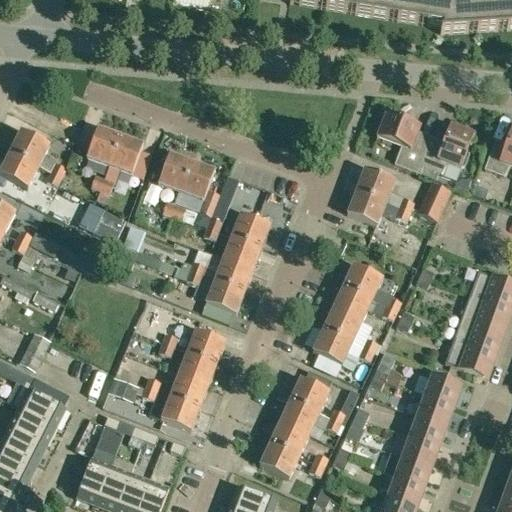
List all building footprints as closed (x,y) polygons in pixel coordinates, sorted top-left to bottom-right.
[(446,0),(298,0),(298,6),(289,5),(289,6),(441,31),(446,0)] [(511,0),(446,0),(441,31),(441,36),(439,36),(439,37),(511,32),(511,0)] [(418,178),(431,145),(416,139),(419,130),(418,129),(418,130),(386,118),(386,117),(385,117),(384,120),(380,122),(375,134),(377,138),(376,141),(377,142),(377,141),(401,150),(393,168),(418,178)] [(442,149),(431,145),(418,178),(419,178),(422,171),(440,178),(447,167),(460,172),(461,171),(460,171),(464,169),(468,157),(466,153),(472,139),(473,139),(473,138),(470,137),(468,133),(456,128),(452,130),(449,129),(448,130),(449,130),(442,149)] [(509,169),(511,170),(511,131),(510,131),(510,132),(511,132),(504,151),(493,147),(483,173),(503,180),(509,169)] [(108,170),(119,140),(97,132),(86,162),(108,170)] [(20,134),(9,155),(38,170),(51,176),(61,182),(65,173),(55,168),(56,166),(43,159),(49,148),(20,134)] [(103,183),(99,194),(109,198),(113,187),(114,188),(119,174),(131,178),(140,153),(142,148),(119,140),(108,170),(103,183)] [(142,182),(151,157),(140,153),(131,178),(142,182)] [(0,177),(27,191),(38,170),(9,155),(0,173),(0,177)] [(157,188),(180,196),(191,166),(168,158),(157,188)] [(213,174),(191,166),(180,196),(203,204),(213,174)] [(355,195),(409,216),(413,207),(402,203),(403,201),(389,196),(393,184),(364,173),(355,195)] [(61,182),(51,176),(46,185),(56,191),(61,182)] [(90,191),(99,194),(103,183),(94,180),(90,191)] [(431,187),(417,216),(436,225),(450,196),(431,187)] [(199,218),(210,222),(212,223),(221,200),(208,195),(204,205),(199,218)] [(409,216),(355,195),(346,218),(376,229),(385,207),(398,212),(395,221),(406,225),(409,216)] [(171,221),(175,209),(166,206),(162,217),(171,221)] [(0,208),(0,236),(3,238),(14,216),(0,208)] [(89,209),(83,220),(97,226),(92,237),(114,249),(125,227),(89,209)] [(175,209),(171,221),(180,224),(184,213),(175,209)] [(239,218),(230,241),(260,252),(269,229),(239,218)] [(206,231),(217,236),(221,226),(212,223),(210,222),(206,231)] [(217,236),(206,231),(203,240),(214,245),(217,236)] [(21,235),(16,244),(27,249),(31,240),(21,235)] [(60,248),(38,237),(31,250),(54,262),(60,248)] [(230,241),(222,263),(252,274),(260,252),(230,241)] [(22,258),(27,249),(16,244),(11,253),(22,258)] [(116,270),(130,276),(134,264),(136,257),(122,251),(116,270)] [(134,264),(140,266),(143,257),(137,255),(136,257),(134,264)] [(204,270),(201,278),(214,283),(214,285),(243,296),(252,274),(222,263),(209,258),(204,270)] [(174,270),(166,266),(163,275),(170,278),(174,270)] [(190,275),(189,275),(200,280),(201,278),(204,270),(193,266),(190,275)] [(352,268),(342,290),(371,304),(381,282),(352,268)] [(175,270),(171,279),(186,285),(189,275),(175,270)] [(422,272),(419,280),(430,285),(433,277),(422,272)] [(189,275),(186,285),(197,289),(200,280),(189,275)] [(469,298),(507,312),(511,314),(511,287),(478,275),(469,298)] [(197,289),(193,299),(206,304),(205,307),(232,318),(235,319),(243,296),(214,285),(214,283),(201,278),(200,280),(197,289)] [(430,285),(419,280),(415,287),(426,292),(430,285)] [(17,287),(13,296),(28,303),(32,294),(17,287)] [(342,290),(332,312),(361,325),(367,313),(380,319),(384,310),(371,304),(342,290)] [(36,295),(32,305),(55,315),(60,306),(36,295)] [(511,314),(507,312),(469,298),(461,321),(505,337),(511,317),(511,314)] [(388,301),(384,310),(395,315),(399,306),(388,301)] [(228,328),(232,318),(205,307),(201,318),(228,328)] [(395,315),(384,310),(380,319),(390,324),(395,315)] [(351,346),(361,325),(332,312),(322,333),(351,346)] [(403,316),(399,323),(410,328),(414,321),(403,316)] [(461,321),(453,344),(490,357),(497,360),(505,337),(461,321)] [(410,328),(399,323),(396,331),(406,336),(410,328)] [(351,346),(322,333),(312,355),(341,368),(351,346)] [(194,335),(186,357),(216,369),(224,346),(194,335)] [(165,338),(161,348),(173,352),(176,343),(165,338)] [(34,374),(39,363),(47,346),(33,339),(18,367),(34,374)] [(368,343),(364,352),(375,357),(379,348),(368,343)] [(497,360),(490,357),(453,344),(444,367),(488,383),(497,360)] [(173,352),(161,348),(158,357),(169,361),(173,352)] [(375,357),(364,352),(360,361),(371,366),(375,357)] [(177,379),(207,391),(216,369),(186,357),(177,379)] [(0,378),(28,393),(34,381),(0,363),(0,378)] [(373,380),(383,386),(387,378),(376,373),(373,380)] [(431,378),(423,398),(423,400),(450,410),(453,411),(461,389),(460,389),(460,390),(432,379),(431,378)] [(207,391),(177,379),(169,401),(199,413),(207,391)] [(380,393),(383,386),(373,380),(364,400),(376,405),(381,394),(380,393)] [(129,406),(135,390),(113,381),(107,397),(129,406)] [(289,404),(318,418),(318,417),(328,396),(299,382),(289,404)] [(148,383),(145,392),(156,396),(159,387),(148,383)] [(156,396),(145,392),(141,401),(152,406),(156,396)] [(29,395),(20,413),(53,430),(62,412),(64,413),(64,412),(28,393),(27,394),(29,395)] [(453,411),(450,410),(423,400),(415,420),(446,432),(453,411)] [(199,413),(169,401),(160,424),(190,435),(199,413)] [(289,404),(279,425),(308,439),(313,428),(325,433),(330,422),(318,417),(318,418),(289,404)] [(358,412),(354,420),(365,425),(369,417),(358,412)] [(53,430),(20,413),(11,431),(43,448),(53,430)] [(331,424),(342,429),(346,420),(335,414),(331,424)] [(130,438),(134,430),(107,420),(103,429),(104,430),(96,452),(114,459),(123,436),(130,438)] [(362,432),(365,425),(354,420),(345,439),(358,445),(363,433),(362,432)] [(415,420),(408,439),(408,441),(439,452),(446,432),(415,420)] [(342,429),(331,424),(327,433),(337,438),(342,429)] [(298,460),(308,439),(279,425),(269,447),(298,460)] [(130,439),(142,444),(146,435),(134,430),(130,438),(130,439)] [(43,448),(11,431),(2,449),(34,466),(43,448)] [(146,435),(142,444),(154,449),(158,440),(146,435)] [(431,472),(439,452),(408,441),(400,461),(431,472)] [(184,450),(172,445),(168,454),(181,459),(184,450)] [(298,460),(269,447),(259,469),(288,482),(298,460)] [(0,471),(25,484),(34,466),(2,449),(0,452),(0,471)] [(339,451),(336,459),(347,464),(350,457),(339,451)] [(96,506),(109,472),(114,459),(96,452),(91,463),(90,462),(76,501),(77,501),(78,499),(96,506)] [(315,457),(311,466),(322,471),(326,462),(315,457)] [(347,464),(336,459),(332,467),(343,472),(347,464)] [(424,493),(431,472),(400,461),(393,481),(424,493)] [(322,471),(311,466),(307,475),(318,480),(322,471)] [(0,494),(16,502),(25,484),(0,471),(0,494)] [(115,511),(128,480),(109,472),(96,506),(111,511),(115,511)] [(511,478),(510,478),(503,498),(511,501),(511,478)] [(137,511),(147,487),(128,480),(115,511),(137,511)] [(393,481),(386,502),(413,511),(416,511),(424,493),(393,481)] [(166,494),(147,487),(137,511),(160,511),(168,493),(167,492),(166,494)] [(232,511),(234,511),(270,511),(273,505),(275,506),(276,505),(237,490),(237,492),(239,492),(232,511)] [(321,490),(318,498),(329,503),(332,496),(321,490)] [(0,511),(10,511),(16,502),(0,494),(0,511)] [(329,503),(318,498),(314,506),(325,511),(329,503)] [(497,511),(511,511),(511,501),(503,498),(497,511)] [(413,511),(386,502),(381,511),(413,511)]
